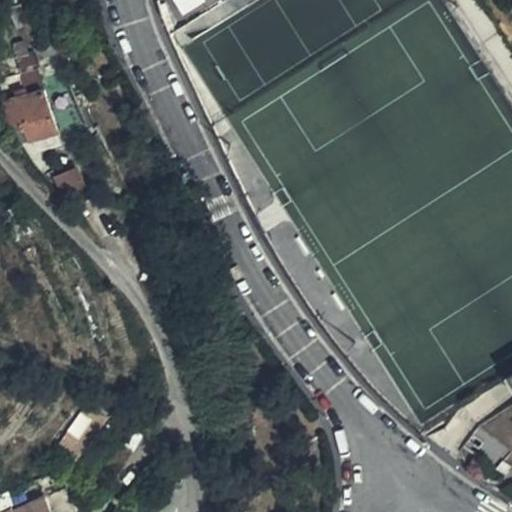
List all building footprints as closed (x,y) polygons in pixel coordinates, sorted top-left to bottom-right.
[(223,0),(202,13),(213,30),(252,5),(248,0),(223,0)] [(47,84),(40,62),(13,70),(19,93),(37,88),(47,84)] [(57,142),(37,88),(19,93),(0,99),(0,122),(1,126),(14,124),(24,153),(57,142)] [(76,186),(68,168),(49,177),(57,194),(76,186)] [(72,461),(86,438),(79,433),(64,456),(72,461)] [(6,508),(7,511),(46,511),(37,493),(6,508)]
